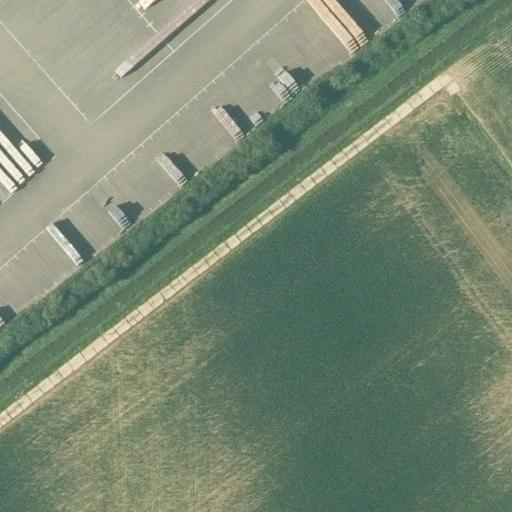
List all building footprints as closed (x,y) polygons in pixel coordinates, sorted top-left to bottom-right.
[(299,27),(333,67),(372,33),(344,0),(300,0),(295,4),(308,19),(299,27)] [(138,22),(74,75),(89,93),(153,40),(138,22)] [(207,101),(234,140),(274,112),(267,102),(270,99),(252,73),(237,83),(230,73),(207,89),(213,98),(207,101)] [(42,161),(52,153),(23,118),(12,126),(5,117),(0,114),(0,204),(33,177),(42,161)] [(218,157),(203,138),(194,145),(188,137),(176,146),(165,131),(138,151),(170,194),(218,157)] [(42,244),(43,273),(95,272),(94,211),(58,212),(58,229),(42,230),(43,244),(42,244)]
